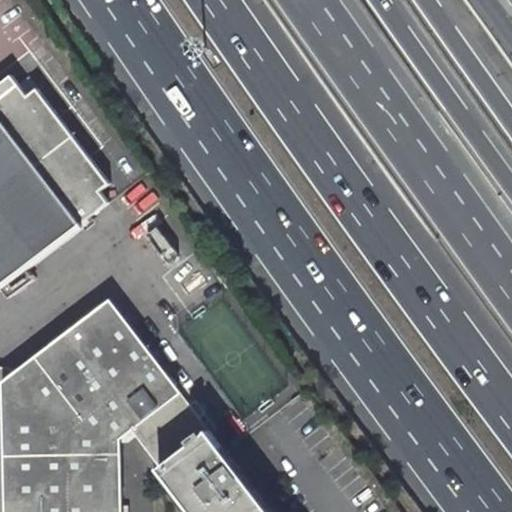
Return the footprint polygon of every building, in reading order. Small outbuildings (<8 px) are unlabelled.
[(20,84),(29,96),(39,88),(30,77),(20,84)] [(0,265),(6,273),(76,218),(84,228),(86,227),(83,224),(111,203),(102,191),(112,184),(39,88),(29,96),(20,84),(0,100),(0,265)] [(84,228),(76,218),(6,273),(0,277),(0,286),(3,291),(84,228)] [(148,340),(142,345),(112,306),(19,377),(11,366),(0,366),(0,418),(6,418),(9,511),(123,511),(122,437),(136,426),(160,408),(179,393),(157,365),(163,360),(148,340)] [(189,407),(179,393),(160,408),(170,421),(189,407)] [(170,421),(160,408),(136,426),(203,511),(270,511),(224,453),(209,433),(198,419),(204,414),(195,402),(189,407),(170,421)]
